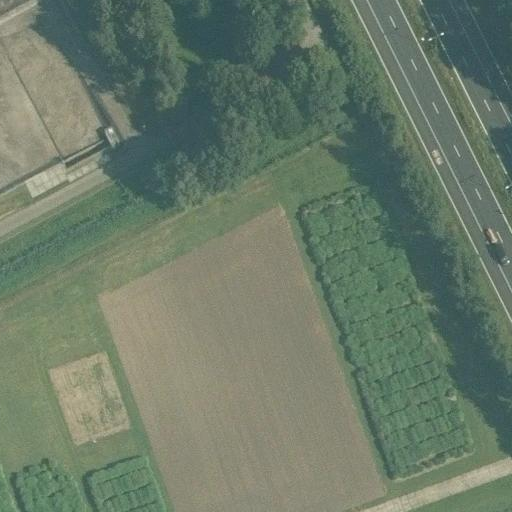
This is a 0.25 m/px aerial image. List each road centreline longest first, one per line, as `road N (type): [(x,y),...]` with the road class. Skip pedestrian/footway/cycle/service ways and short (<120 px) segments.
road 1 (primary): [(378,0),(511,273)]
road 2 (primary): [(511,152),(436,0)]
